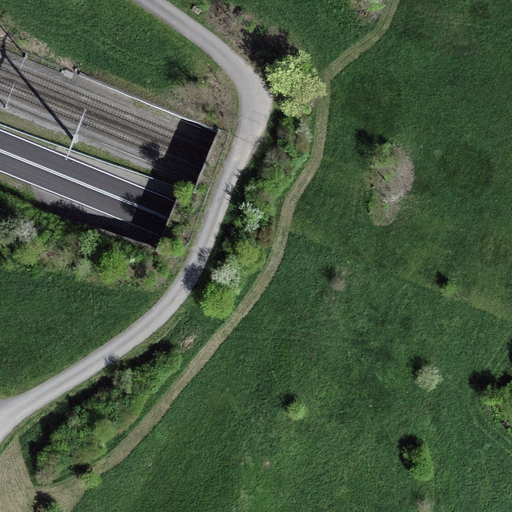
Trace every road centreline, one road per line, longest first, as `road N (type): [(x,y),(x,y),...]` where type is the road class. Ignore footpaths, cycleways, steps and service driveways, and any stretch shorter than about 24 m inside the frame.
road 1 (track): [(149,0),(220,52),(246,80),(257,108),(176,295),(136,334),(0,425)]
road 2 (trunk): [(511,358),(0,150)]
